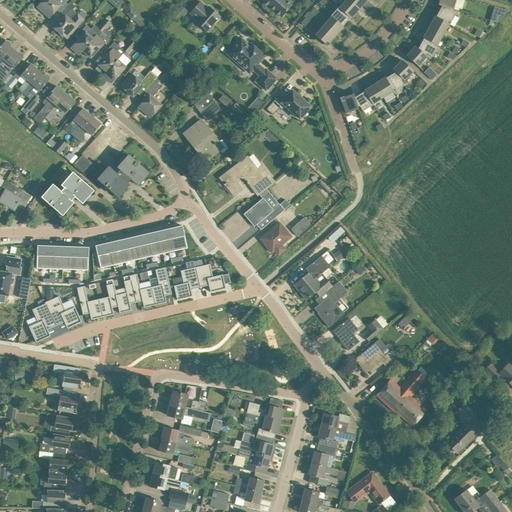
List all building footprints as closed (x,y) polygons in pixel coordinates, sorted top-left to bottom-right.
[(43,0),(37,7),(49,18),(56,10),(60,6),(62,8),(66,3),(68,0),(43,0)] [(263,0),(262,1),(281,17),(292,5),(286,0),(263,0)] [(346,0),(339,8),(350,18),(351,19),(359,9),(348,0),(346,0)] [(348,0),(359,9),(367,0),(348,0)] [(442,6),(451,9),(453,10),(455,0),(439,0),(438,5),(442,6)] [(196,20),(195,21),(208,33),(215,25),(213,24),(220,17),(213,10),(212,12),(200,2),(190,14),(196,20)] [(172,15),(177,20),(186,10),(181,5),(172,15)] [(436,16),(436,17),(449,24),(448,25),(449,25),(456,14),(450,11),(451,9),(442,6),(436,16)] [(493,6),(489,20),(501,23),(505,9),(493,6)] [(310,13),(314,16),(318,11),(315,8),(310,13)] [(332,17),(343,26),(350,18),(339,8),(338,8),(331,16),(332,17)] [(77,14),(71,9),(69,12),(69,11),(54,28),(67,39),(77,27),(79,28),(85,21),(84,20),(77,14)] [(149,24),(136,13),(131,19),(144,30),(149,24)] [(429,27),(443,35),(448,25),(449,24),(436,17),(436,16),(435,16),(429,27)] [(332,17),(324,26),(335,36),(343,27),(343,26),(332,17)] [(301,23),(305,26),(309,21),(305,18),(301,23)] [(102,24),(107,28),(111,23),(106,19),(102,24)] [(98,29),(101,31),(103,33),(106,29),(107,28),(102,24),(98,29)] [(88,36),(90,34),(90,29),(86,25),(81,32),(83,34),(71,48),(79,55),(83,51),(93,40),(88,36)] [(335,36),(324,26),(315,36),(327,46),(335,36)] [(424,38),(437,45),(443,35),(429,27),(423,38),(424,38)] [(101,31),(93,40),(83,51),(91,58),(104,43),(106,46),(109,42),(109,39),(111,37),(110,33),(106,29),(103,33),(101,31)] [(424,38),(418,49),(425,55),(426,54),(432,57),(438,45),(437,45),(424,38)] [(255,81),(266,91),(276,79),(266,69),(265,70),(257,64),(264,56),(251,44),(249,46),(241,39),(229,52),(242,63),(240,65),(249,73),(252,70),(260,76),(255,81)] [(127,45),(131,50),(136,45),(131,41),(127,45)] [(5,42),(0,47),(0,56),(1,57),(0,58),(0,66),(14,50),(10,47),(11,46),(11,44),(8,42),(6,42),(5,42)] [(99,65),(96,69),(103,75),(118,60),(121,56),(116,52),(118,46),(114,42),(106,51),(108,53),(98,65),(99,65)] [(125,52),(127,54),(131,50),(127,45),(122,50),(125,52)] [(427,57),(425,55),(418,49),(415,46),(406,56),(418,66),(427,57)] [(2,89),(3,89),(13,77),(9,73),(13,68),(14,69),(23,58),(14,50),(0,66),(0,80),(6,85),(2,89)] [(161,63),(166,67),(171,62),(166,58),(161,63)] [(118,60),(103,75),(103,76),(111,83),(126,67),(118,60)] [(393,69),(396,72),(402,79),(404,81),(413,72),(402,60),(393,69)] [(166,67),(171,71),(175,66),(171,62),(166,67)] [(22,85),(18,90),(22,93),(40,72),(31,64),(21,75),(27,80),(22,85)] [(424,73),(432,80),(437,75),(436,74),(429,67),(424,73)] [(144,85),(147,88),(158,76),(150,71),(144,77),(136,70),(132,74),(120,86),(133,97),(144,85)] [(43,75),(40,72),(22,93),(26,97),(30,92),(34,95),(35,96),(39,90),(40,91),(49,80),(49,79),(49,77),(46,74),(44,74),(43,75)] [(386,78),(385,78),(393,91),(392,91),(393,92),(404,86),(401,80),(402,79),(396,72),(386,78)] [(13,77),(3,89),(7,93),(10,89),(11,89),(18,81),(13,77)] [(374,84),(383,98),(392,91),(393,91),(385,78),(386,78),(385,77),(374,84)] [(161,86),(155,81),(135,105),(150,119),(162,105),(152,97),(161,86)] [(364,91),(365,91),(373,104),(383,98),(374,84),(364,91)] [(48,115),(66,94),(57,86),(42,103),(45,105),(34,119),(40,124),(48,115)] [(310,107),(292,91),(281,103),(276,99),(267,109),(273,115),(280,107),(282,109),(284,107),(299,120),(310,107)] [(365,91),(364,91),(354,98),(357,107),(359,106),(362,111),(374,105),(373,104),(365,91)] [(63,117),(75,102),(66,94),(48,115),(45,118),(51,123),(59,113),(63,117)] [(194,105),(207,120),(218,112),(211,104),(214,102),(208,94),(194,105)] [(358,109),(357,107),(354,98),(353,94),(341,98),(346,113),(358,109)] [(21,111),(26,115),(39,99),(35,96),(34,95),(21,111)] [(181,103),(159,121),(164,128),(166,127),(169,130),(191,113),(191,112),(193,110),(189,105),(189,106),(185,100),(181,103)] [(245,111),(236,103),(230,109),(239,117),(245,111)] [(83,108),(73,120),(78,125),(74,129),(78,132),(92,116),(83,108)] [(74,137),(81,142),(84,137),(82,135),(86,131),(92,136),(101,124),(92,116),(74,137)] [(201,120),(187,131),(198,145),(195,147),(206,161),(220,149),(223,152),(228,148),(222,139),(216,144),(209,136),(212,134),(201,120)] [(265,127),(256,135),(260,140),(264,137),(265,136),(278,147),(282,142),(265,127)] [(56,144),(50,139),(47,143),(59,154),(67,145),(61,139),(56,144)] [(70,154),(66,159),(69,161),(73,164),(78,158),(72,153),(70,154)] [(73,165),(85,176),(89,171),(94,165),(82,155),(73,165)] [(142,177),(144,179),(149,173),(129,155),(124,161),(126,162),(120,169),(121,170),(130,179),(136,184),(142,177)] [(257,170),(247,157),(231,169),(223,175),(228,181),(223,185),(224,186),(225,185),(233,195),(242,189),(237,182),(244,177),(247,182),(246,182),(248,184),(249,183),(258,195),(275,182),(262,166),(257,170)] [(89,171),(98,179),(102,174),(104,176),(107,173),(96,163),(94,165),(89,171)] [(107,173),(104,176),(102,174),(98,179),(116,195),(122,189),(124,190),(129,185),(126,183),(130,179),(121,170),(117,175),(110,169),(107,173)] [(93,191),(85,184),(72,173),(68,178),(70,180),(64,187),(66,188),(62,192),(55,187),(49,193),(47,192),(42,197),(61,213),(67,207),(68,208),(73,203),(71,201),(74,196),(81,201),(87,195),(88,196),(93,191)] [(28,189),(36,194),(44,182),(36,177),(28,189)] [(0,191),(0,195),(1,196),(1,197),(1,198),(0,199),(0,201),(14,210),(17,205),(24,209),(31,197),(6,182),(0,191)] [(244,214),(254,226),(267,216),(271,221),(284,210),(274,198),(268,204),(263,198),(244,214)] [(291,229),(298,237),(311,225),(304,218),(291,229)] [(291,237),(279,223),(269,231),(271,234),(269,236),(262,241),(272,253),(274,251),(278,256),(285,250),(281,245),(291,237)] [(174,251),(187,248),(182,225),(169,228),(174,251)] [(328,236),(331,241),(344,232),(341,227),(328,236)] [(162,254),(174,251),(169,228),(157,231),(162,254)] [(150,257),(162,254),(157,231),(144,234),(150,257)] [(132,237),(137,259),(150,257),(144,234),(132,237)] [(120,240),(125,262),(137,259),(132,237),(120,240)] [(113,265),(125,262),(120,240),(108,243),(113,265)] [(95,246),(100,268),(113,265),(108,243),(95,246)] [(37,245),(36,269),(50,269),(50,246),(37,245)] [(50,246),(50,269),(62,270),(63,246),(50,246)] [(74,270),(75,247),(63,246),(62,270),(74,270)] [(88,247),(75,247),(74,270),(87,271),(88,247)] [(341,249),(335,253),(339,260),(346,256),(341,249)] [(326,291),(332,286),(322,273),(330,267),(321,256),(305,269),(308,273),(295,285),(300,291),(299,291),(306,300),(316,292),(319,296),(326,291)] [(0,271),(0,294),(8,295),(11,274),(16,275),(18,267),(20,268),(21,260),(8,257),(6,265),(7,266),(6,273),(0,271)] [(183,283),(174,286),(177,300),(192,296),(191,289),(200,287),(195,267),(193,261),(185,263),(187,269),(180,271),(183,283)] [(210,264),(195,267),(200,287),(209,285),(210,292),(226,288),(225,284),(230,283),(228,274),(222,275),(222,274),(213,277),(210,264)] [(159,285),(151,287),(155,305),(166,302),(165,295),(171,294),(165,267),(155,270),(159,285)] [(147,272),(139,274),(141,280),(148,278),(147,272)] [(136,278),(131,279),(136,302),(142,301),(144,307),(155,305),(151,287),(140,289),(138,278),(136,278)] [(116,295),(118,306),(120,313),(131,310),(130,303),(136,302),(131,279),(125,281),(124,281),(126,293),(116,295)] [(332,286),(326,291),(330,295),(314,308),(318,313),(319,312),(320,314),(319,315),(329,327),(344,314),(335,302),(347,292),(338,282),(332,286)] [(109,297),(98,299),(102,317),(114,314),(112,308),(118,306),(116,295),(113,283),(113,284),(107,285),(106,285),(109,297)] [(84,286),(77,288),(83,314),(90,313),(91,320),(102,317),(98,299),(88,302),(84,286)] [(59,296),(45,302),(56,326),(64,322),(67,328),(81,322),(75,307),(66,311),(59,296)] [(38,322),(29,327),(36,342),(50,336),(47,330),(56,326),(45,302),(45,303),(45,304),(39,306),(32,309),(38,322)] [(398,324),(402,329),(410,322),(405,317),(398,324)] [(333,331),(342,341),(344,343),(342,344),(348,351),(359,342),(352,334),(358,329),(349,318),(333,331)] [(364,337),(368,341),(383,329),(375,320),(368,326),(372,330),(364,337)] [(6,339),(17,333),(12,325),(1,332),(6,339)] [(431,335),(427,340),(431,344),(433,345),(437,340),(431,335)] [(398,359),(391,350),(385,356),(380,350),(385,346),(379,339),(355,359),(368,375),(370,374),(371,375),(372,374),(371,373),(383,363),(387,368),(398,359)] [(504,378),(511,385),(511,357),(507,363),(507,364),(499,373),(504,378)] [(455,364),(460,369),(465,365),(460,360),(459,361),(457,360),(454,362),(456,364),(455,364)] [(79,374),(80,368),(54,364),(53,372),(64,374),(63,381),(59,381),(58,386),(81,390),(81,387),(80,387),(82,375),(79,374)] [(483,371),(494,382),(499,376),(495,372),(496,370),(490,364),(483,371)] [(396,412),(412,426),(426,411),(410,397),(427,379),(416,369),(399,387),(390,380),(376,395),(394,412),(396,412)] [(46,394),(60,397),(59,404),(55,403),(54,410),(77,414),(76,411),(78,399),(75,399),(76,393),(47,387),(46,394)] [(490,394),(483,387),(478,392),(485,398),(490,394)] [(173,391),(170,403),(185,407),(188,395),(173,391)] [(198,402),(192,401),(191,408),(204,412),(207,402),(199,400),(198,402)] [(249,402),(246,413),(280,421),(283,409),(281,409),(282,401),(276,400),(275,407),(268,406),(267,411),(259,409),(260,405),(249,402)] [(170,403),(167,415),(183,419),(184,415),(199,419),(199,418),(203,419),(208,421),(210,413),(205,412),(204,412),(191,408),(185,407),(170,403)] [(470,416),(461,406),(454,413),(463,423),(470,416)] [(224,416),(232,418),(234,410),(226,408),(224,416)] [(257,435),(272,438),(273,432),(277,433),(280,421),(246,413),(243,424),(252,427),(253,423),(257,424),(258,423),(262,424),(261,429),(259,428),(257,435)] [(321,425),(346,432),(348,423),(337,421),(338,417),(324,413),(321,425)] [(49,433),(68,436),(69,430),(72,431),(74,421),(75,421),(76,419),(53,414),(50,430),(49,433)] [(213,418),(211,430),(219,432),(222,420),(213,418)] [(164,427),(161,439),(192,447),(194,439),(183,436),(182,439),(177,437),(178,432),(207,439),(208,433),(201,431),(201,430),(180,425),(179,431),(164,427)] [(320,445),(336,449),(338,442),(332,440),(334,436),(356,442),(357,435),(346,432),(321,425),(318,437),(322,438),(320,445)] [(447,443),(457,453),(475,435),(466,425),(447,443)] [(39,451),(65,454),(66,448),(69,449),(71,439),(73,436),(68,436),(49,433),(49,438),(43,437),(42,444),(41,443),(39,451)] [(237,448),(239,449),(270,457),(273,445),(270,444),(272,438),(257,435),(255,441),(253,440),(252,444),(239,440),(237,448)] [(161,439),(158,451),(173,455),(174,450),(190,454),(192,447),(161,439)] [(314,451),(311,463),(326,466),(328,455),(334,457),(336,449),(320,445),(318,452),(314,451)] [(270,457),(239,449),(238,456),(246,458),(244,468),(245,468),(245,469),(263,474),(264,468),(267,469),(270,457)] [(45,471),(68,473),(68,470),(67,470),(68,460),(65,460),(65,454),(39,451),(53,453),(52,459),(50,459),(49,466),(45,466),(45,471)] [(183,463),(193,466),(195,458),(179,454),(177,462),(183,463)] [(498,469),(505,465),(498,454),(491,458),(498,469)] [(1,465),(12,468),(13,463),(9,462),(10,457),(3,455),(1,465)] [(155,463),(152,474),(175,480),(178,468),(155,463)] [(311,463),(308,475),(310,475),(308,482),(325,486),(327,479),(323,478),(324,473),(336,476),(335,479),(345,481),(345,479),(346,479),(348,472),(326,466),(311,463)] [(228,472),(238,474),(240,469),(230,466),(228,472)] [(41,474),(40,485),(44,485),(43,489),(50,489),(50,490),(63,490),(63,484),(66,485),(66,475),(67,475),(68,473),(45,471),(45,474),(41,474)] [(347,492),(355,503),(369,492),(379,504),(389,495),(389,494),(390,493),(385,486),(383,487),(378,481),(377,482),(371,473),(347,492)] [(152,474),(149,486),(164,490),(165,485),(179,488),(180,481),(175,480),(152,474)] [(180,481),(193,484),(194,477),(182,474),(180,481)] [(237,478),(235,485),(261,492),(264,480),(250,476),(248,484),(242,483),(243,480),(237,478)] [(235,485),(233,493),(239,495),(240,492),(245,494),(244,500),(258,504),(261,492),(235,485)] [(305,488),(302,500),(329,507),(330,502),(323,501),(323,499),(317,498),(319,492),(305,488)] [(325,495),(337,498),(339,491),(326,488),(325,495)] [(43,501),(42,509),(62,509),(62,503),(65,503),(65,493),(66,493),(67,490),(63,490),(50,490),(50,489),(43,489),(43,495),(47,495),(47,501),(43,501)] [(168,497),(170,498),(192,504),(194,504),(196,496),(188,494),(188,493),(170,489),(168,497)] [(213,490),(211,498),(227,502),(229,494),(213,490)] [(471,511),(485,502),(489,509),(499,502),(490,490),(475,501),(467,490),(454,499),(463,511),(471,511)] [(146,498),(144,510),(151,511),(174,511),(176,508),(190,511),(192,504),(170,498),(168,506),(169,506),(168,507),(161,506),(162,502),(146,498)] [(211,498),(209,506),(225,510),(227,502),(211,498)] [(302,500),(298,511),(313,511),(314,511),(320,511),(329,511),(331,508),(328,507),(329,507),(302,500)] [(489,509),(491,511),(506,511),(499,502),(489,509)]
